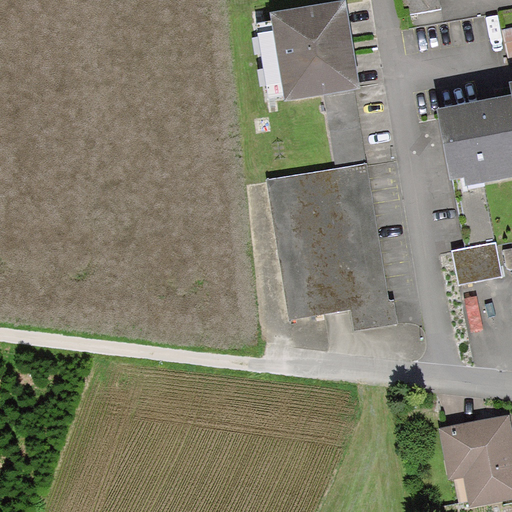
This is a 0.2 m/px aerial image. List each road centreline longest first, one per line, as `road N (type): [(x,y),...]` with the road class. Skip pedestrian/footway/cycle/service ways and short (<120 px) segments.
road 1 (track): [(0,340),(268,364)]
road 2 (residential): [(268,364),(511,386)]
